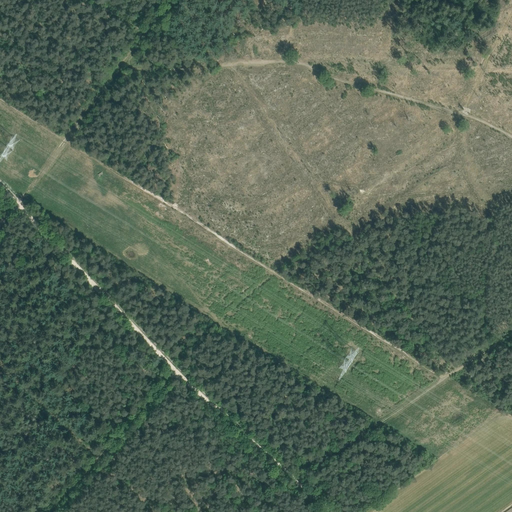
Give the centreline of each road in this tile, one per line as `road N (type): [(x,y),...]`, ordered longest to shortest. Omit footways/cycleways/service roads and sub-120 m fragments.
road 1 (track): [(0,184),(188,379),(331,511)]
road 2 (track): [(18,200),(140,33)]
road 3 (track): [(437,379),(292,473)]
